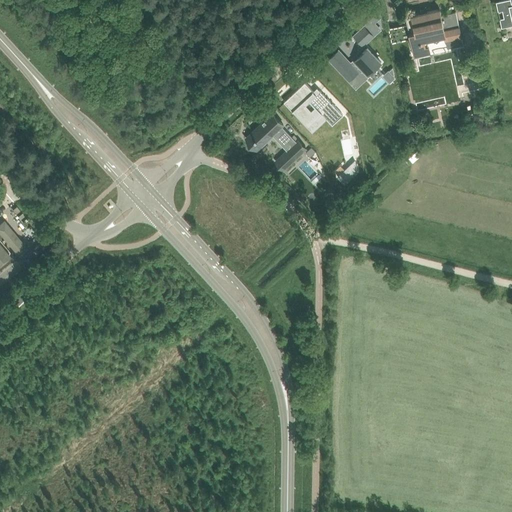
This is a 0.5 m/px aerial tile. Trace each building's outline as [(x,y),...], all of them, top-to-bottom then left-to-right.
[(511,5),(510,0),(506,0),(496,2),(498,11),(503,10),(505,18),(500,19),(502,28),(511,25),(511,5)] [(405,20),(403,19),(404,23),(407,25),(408,25),(408,26),(414,25),(416,32),(410,34),(411,40),(413,48),(414,52),(423,50),(427,43),(428,43),(427,40),(431,39),(434,41),(439,40),(441,37),(445,39),(448,49),(463,45),(456,12),(441,15),(440,9),(406,17),(406,20),(407,20),(405,20)] [(371,20),(364,27),(365,27),(373,35),(372,35),(373,36),(380,29),(372,21),(371,20)] [(339,50),(330,59),(350,80),(358,72),(362,76),(367,72),(372,78),(373,78),(369,74),(381,63),(368,48),(351,64),(339,50)] [(393,67),(387,74),(394,82),(395,81),(392,79),(395,76),(393,67)] [(343,115),(320,90),(316,94),(314,91),(305,82),(284,101),(293,111),(295,110),(309,125),(322,113),(333,125),(343,115)] [(263,122),(246,137),(247,138),(252,133),(256,138),(255,139),(257,140),(257,139),(262,144),(273,134),(287,150),(277,160),(285,169),(307,148),(298,140),(297,141),(282,125),(284,124),(273,112),(265,119),(263,121),(263,122)] [(312,147),(306,152),(311,157),(317,151),(312,147)] [(356,161),(338,177),(345,184),(358,172),(356,161)] [(0,243),(10,257),(18,250),(0,225),(0,243)] [(47,245),(43,240),(35,247),(39,252),(47,245)] [(22,266),(18,261),(0,274),(0,284),(20,269),(22,266)]
